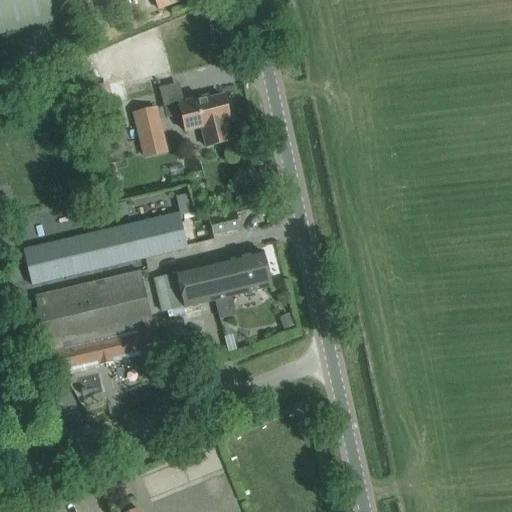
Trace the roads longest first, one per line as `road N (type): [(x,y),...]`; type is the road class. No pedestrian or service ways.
road 1 (tertiary): [(364,511),(252,0)]
road 2 (track): [(0,488),(329,355)]
